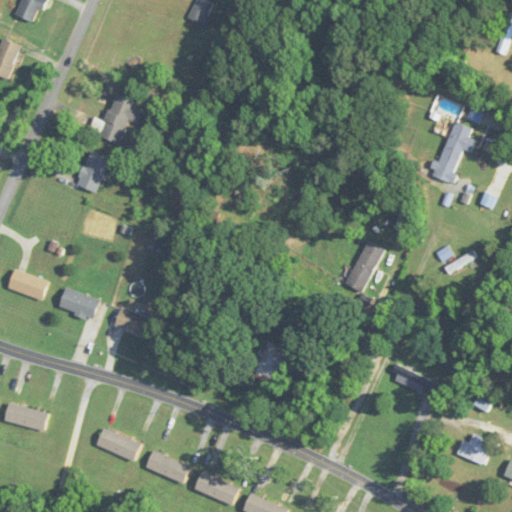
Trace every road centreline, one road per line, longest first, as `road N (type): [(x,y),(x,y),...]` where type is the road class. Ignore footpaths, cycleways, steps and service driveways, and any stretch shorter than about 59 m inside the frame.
road 1 (tertiary): [(419,511),(265,433),(0,344)]
road 2 (residential): [(0,213),(94,0)]
road 3 (residential): [(95,372),(58,511)]
